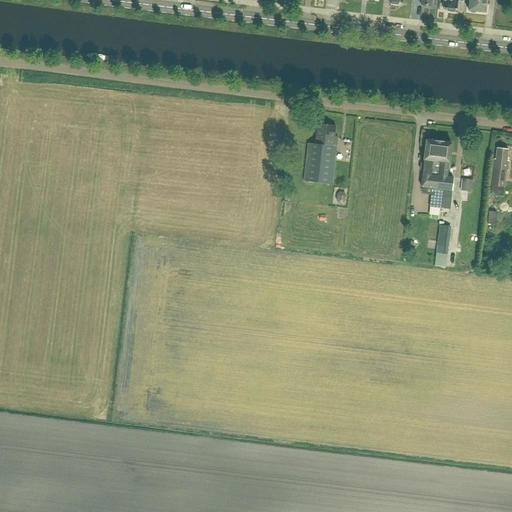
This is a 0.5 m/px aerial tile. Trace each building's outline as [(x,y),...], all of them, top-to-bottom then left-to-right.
[(443,0),(443,9),(448,9),(450,11),(453,11),(455,10),(456,10),(457,0),(443,0)] [(469,0),(468,12),(469,12),(470,13),(474,14),(476,13),(485,14),(486,0),(469,0)] [(317,126),(314,146),(308,145),(304,182),(332,185),(337,138),(334,138),(336,128),(317,126)] [(424,160),(424,161),(424,164),(424,167),(432,167),(440,167),(441,158),(440,158),(440,155),(439,155),(439,153),(433,153),(435,142),(426,141),(424,160)] [(449,164),(451,144),(435,142),(433,153),(439,153),(439,155),(440,155),(440,158),(441,158),(440,167),(439,176),(438,176),(437,189),(440,190),(440,196),(441,196),(451,197),(453,178),(447,177),(448,164),(449,164)] [(504,187),(506,171),(507,171),(509,162),(506,162),(508,150),(496,149),(495,160),(493,160),(490,185),(498,186),(504,187)] [(440,208),(441,196),(440,196),(440,190),(437,189),(438,176),(439,176),(440,167),(432,167),(424,167),(424,164),(421,164),(420,171),(423,171),(421,187),(423,188),(423,192),(424,194),(430,195),(429,207),(440,208)] [(473,188),(475,177),(465,175),(463,186),(473,188)] [(344,193),(340,192),(337,195),(336,200),(338,204),(342,204),(345,201),(346,197),(344,193)] [(489,212),(488,223),(495,224),(497,212),(489,212)] [(451,227),(439,225),(436,254),(448,255),(451,227)]
